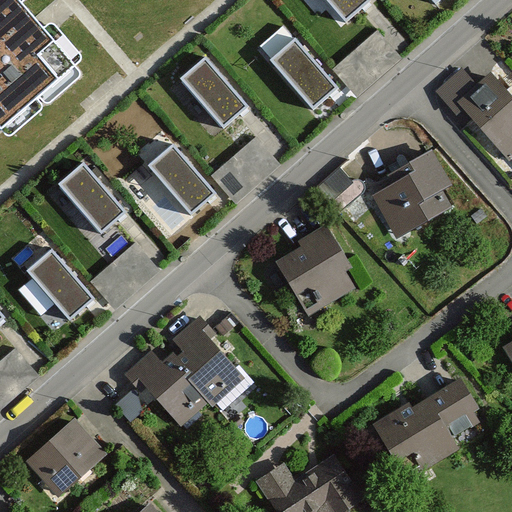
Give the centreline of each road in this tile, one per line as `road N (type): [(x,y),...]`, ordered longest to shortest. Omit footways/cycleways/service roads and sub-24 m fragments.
road 1 (residential): [(0,439),(496,0)]
road 2 (unknown): [(78,373),(189,511)]
